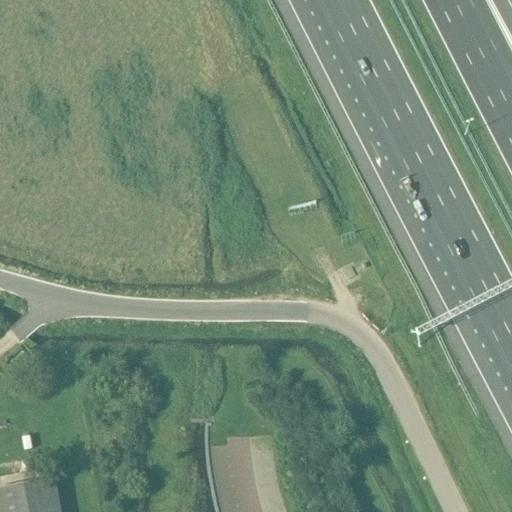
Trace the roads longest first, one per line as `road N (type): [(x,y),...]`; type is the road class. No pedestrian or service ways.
road 1 (unclassified): [(460,511),(379,355),(348,325),(318,315),(120,309),(0,281)]
road 2 (motorway): [(336,0),(511,345)]
